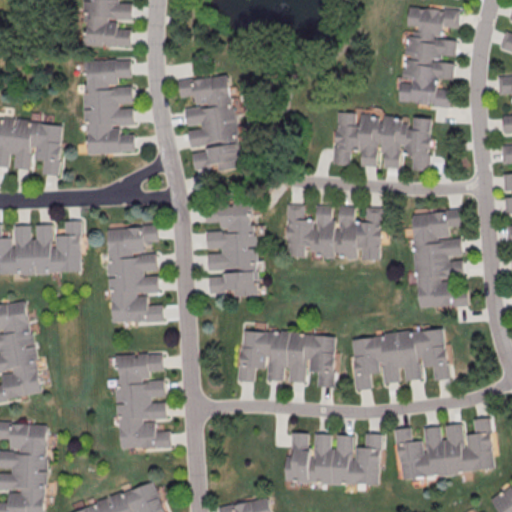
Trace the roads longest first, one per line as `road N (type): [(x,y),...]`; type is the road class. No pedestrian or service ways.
road 1 (residential): [(511,363),(494,281),(477,104),(489,0),(155,42),(176,177)]
road 2 (residential): [(197,511),(176,177)]
road 3 (residential): [(288,407),(356,412),(438,404),(511,380)]
road 4 (residential): [(286,180),(484,188)]
